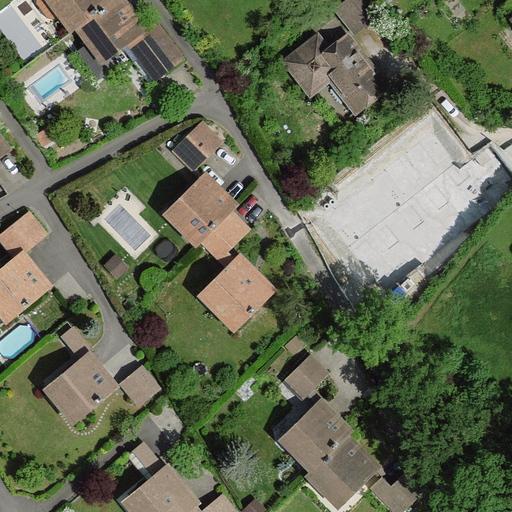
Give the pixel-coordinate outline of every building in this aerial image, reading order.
[(56,19),(61,15),(67,11),(58,0),(39,0),(39,4),(50,19),(56,19)] [(108,0),(58,0),(67,11),(61,15),(74,32),(79,29),(111,3),(108,0)] [(116,0),(111,3),(79,29),(90,45),(80,52),(101,78),(116,66),(110,57),(124,47),(135,62),(145,54),(152,48),(116,0)] [(152,48),(167,37),(158,24),(150,30),(126,0),(115,0),(116,0),(152,48)] [(386,15),(374,0),(348,0),(336,10),(357,37),(386,15)] [(152,48),(145,54),(162,78),(184,61),(167,37),(152,48)] [(330,73),(361,111),(388,89),(347,39),(329,52),(319,38),(289,62),(309,89),(330,73)] [(202,123),(185,141),(204,162),(222,143),(202,123)] [(0,159),(11,151),(0,134),(0,159)] [(204,162),(185,141),(173,151),(194,171),(204,162)] [(417,154),(391,174),(428,223),(445,211),(448,215),(469,199),(462,188),(431,149),(421,157),(417,154)] [(203,179),(172,210),(186,224),(180,229),(199,245),(210,234),(231,214),(235,208),(203,179)] [(48,235),(29,212),(8,230),(28,253),(48,235)] [(250,232),(231,214),(210,234),(229,253),(250,232)] [(210,234),(199,245),(225,272),(237,260),(229,253),(210,234)] [(19,256),(0,271),(0,311),(9,322),(48,290),(19,256)] [(129,268),(118,257),(107,267),(118,279),(129,268)] [(271,294),(237,260),(225,272),(205,290),(220,305),(215,310),(236,330),(271,294)] [(47,329),(72,311),(62,297),(36,315),(47,329)] [(75,351),(92,343),(82,322),(66,329),(75,351)] [(329,374),(310,355),(289,376),(308,395),(329,374)] [(85,357),(51,384),(64,399),(59,405),(75,423),(113,390),(85,357)] [(142,366),(120,383),(140,406),(160,389),(142,366)] [(318,403),(286,434),(301,449),(296,453),(313,470),(344,440),(349,435),(318,403)] [(376,470),(344,440),(313,470),(309,474),(326,491),(330,487),(345,501),(376,470)] [(164,469),(131,497),(142,511),(188,511),(195,507),(164,469)] [(426,490),(408,470),(386,491),(404,510),(426,490)] [(236,511),(223,495),(202,511),(236,511)] [(256,500),(246,511),(262,511),(265,510),(256,500)] [(465,511),(452,500),(436,511),(465,511)]
